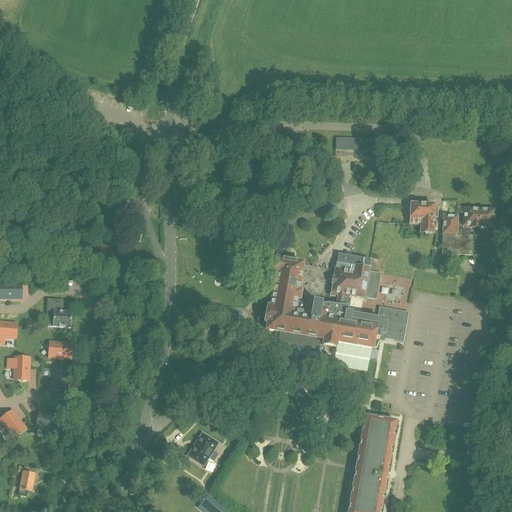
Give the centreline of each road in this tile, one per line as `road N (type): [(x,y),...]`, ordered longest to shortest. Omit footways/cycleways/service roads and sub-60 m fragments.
road 1 (residential): [(0,307),(25,308),(63,289),(89,299),(105,328),(93,427),(61,511)]
road 2 (tertiary): [(119,511),(165,348),(170,282)]
road 3 (tertiary): [(170,282),(167,131)]
road 4 (tertiary): [(167,131),(193,0)]
road 5 (unclassified): [(80,104),(144,216)]
